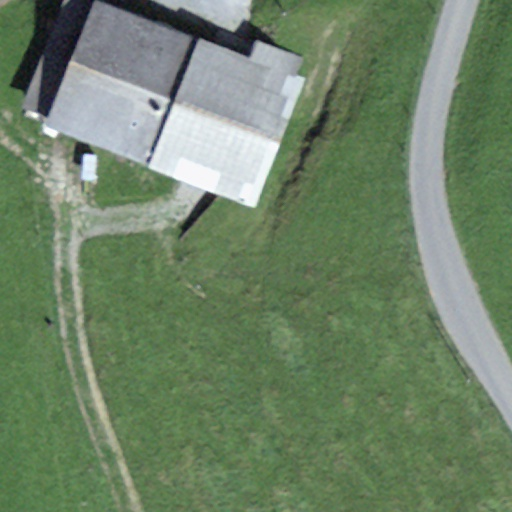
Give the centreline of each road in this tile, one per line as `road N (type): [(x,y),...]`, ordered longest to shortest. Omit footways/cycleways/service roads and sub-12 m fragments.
road 1 (track): [(97,0),(66,7),(24,133),(69,217),(74,294),(104,457),(129,511)]
road 2 (unclassified): [(511,396),(477,340),(434,219),(436,117),(473,0)]
